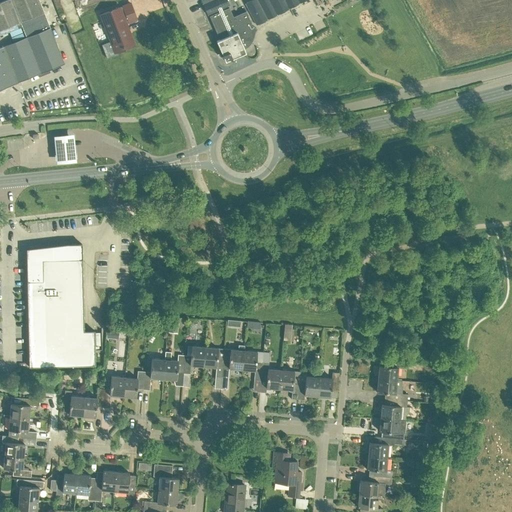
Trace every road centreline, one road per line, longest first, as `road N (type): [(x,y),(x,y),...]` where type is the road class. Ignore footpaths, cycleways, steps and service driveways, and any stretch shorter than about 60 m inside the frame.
road 1 (unclassified): [(511,69),(336,109),(308,100),(281,65),(266,62),(215,83)]
road 2 (primary): [(273,144),(511,88)]
road 3 (residential): [(204,442),(139,434),(115,453),(52,446),(56,395)]
road 4 (primary): [(6,180),(213,152)]
road 5 (residential): [(204,442),(205,430),(220,424),(322,430)]
